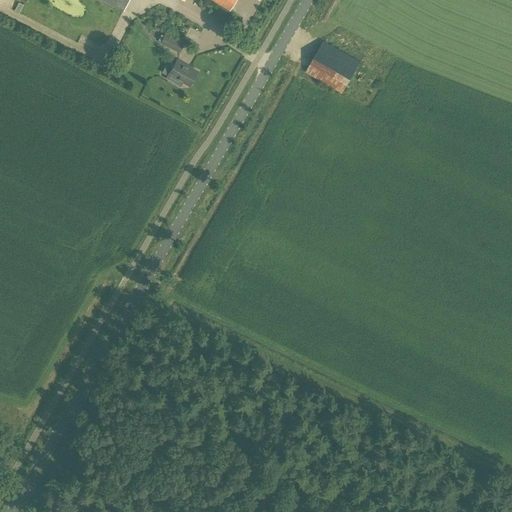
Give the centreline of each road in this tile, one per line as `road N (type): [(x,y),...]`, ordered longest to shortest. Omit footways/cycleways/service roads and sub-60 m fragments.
road 1 (secondary): [(11,511),(308,0)]
road 2 (unknown): [(128,275),(106,274),(33,400),(22,406),(0,399)]
